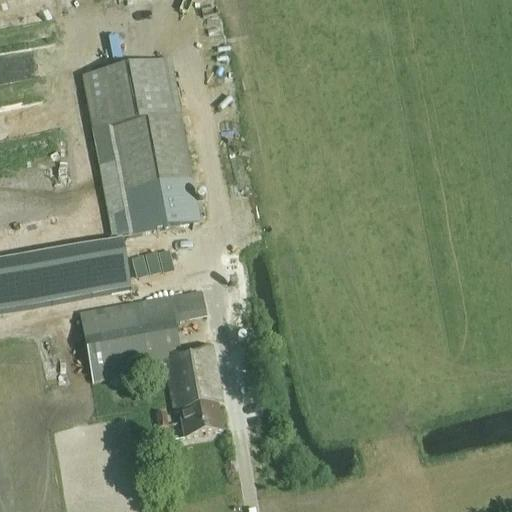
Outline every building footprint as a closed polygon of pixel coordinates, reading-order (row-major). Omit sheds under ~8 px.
[(171,63),(81,79),(91,133),(111,129),(131,239),(200,226),(181,119),(171,63)] [(201,295),(167,302),(78,319),(91,387),(165,372),(174,417),(179,416),(184,442),(222,434),(217,408),(222,407),(210,348),(178,355),(172,327),(206,320),(201,295)] [(243,372),(252,370),(249,358),(241,360),(243,372)] [(41,362),(44,388),(58,386),(55,360),(41,362)] [(157,431),(168,429),(165,415),(154,417),(157,431)]
